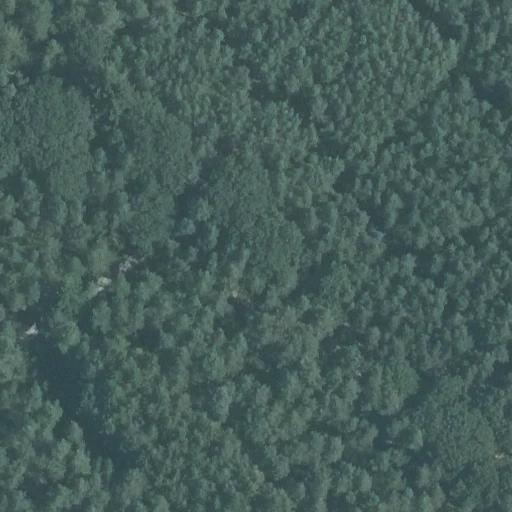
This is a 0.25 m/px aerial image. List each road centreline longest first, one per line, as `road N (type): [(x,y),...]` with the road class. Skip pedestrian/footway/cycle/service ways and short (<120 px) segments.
road 1 (track): [(201,211),(465,511)]
road 2 (track): [(0,359),(201,211)]
